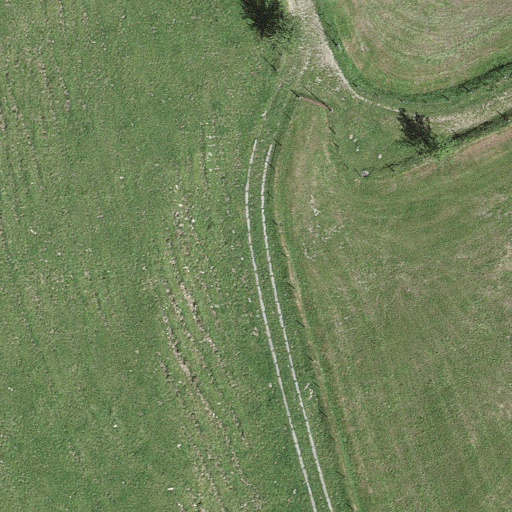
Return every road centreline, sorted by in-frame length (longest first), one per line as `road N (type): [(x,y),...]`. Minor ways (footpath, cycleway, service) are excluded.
road 1 (track): [(312,54),(258,157),(256,208),(325,511)]
road 2 (track): [(297,0),(312,54),(360,135),(440,125),(511,79)]
